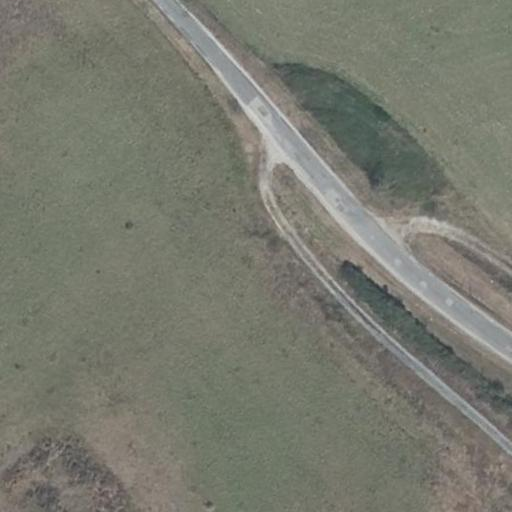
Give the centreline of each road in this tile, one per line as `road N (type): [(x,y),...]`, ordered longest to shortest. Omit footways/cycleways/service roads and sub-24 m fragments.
road 1 (unclassified): [(511,352),(427,293),(159,0)]
road 2 (track): [(284,144),(258,178),(274,217),(511,452)]
road 3 (track): [(379,243),(424,229),(477,247),(511,272)]
